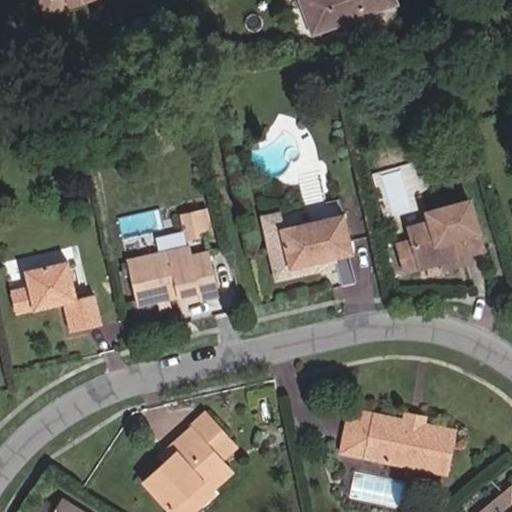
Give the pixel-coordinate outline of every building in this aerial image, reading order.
[(321,0),(307,5),(320,46),(400,16),(394,0),(321,0)] [(365,57),(333,54),(332,70),(364,72),(365,57)] [(430,258),(456,251),(475,246),(462,200),(419,211),(423,223),(397,229),(400,242),(406,265),(430,258)] [(177,224),(192,221),(189,211),(174,214),(177,224)] [(272,226),(276,244),(263,248),(268,268),(281,265),(282,270),(345,255),(334,211),(273,227),(272,226)] [(263,248),(276,244),(272,226),(269,214),(255,218),(263,248)] [(196,239),(192,221),(177,224),(181,241),(196,239)] [(390,270),(406,265),(400,242),(385,246),(390,270)] [(190,295),(194,302),(211,298),(202,256),(185,260),(182,249),(120,263),(132,309),(149,307),(151,311),(164,308),(163,302),(190,295)] [(459,261),(456,251),(430,258),(432,268),(459,261)] [(59,260),(17,269),(21,287),(25,311),(55,305),(62,331),(90,325),(83,295),(67,298),(59,260)] [(8,315),(25,311),(21,287),(3,290),(8,315)] [(164,308),(194,302),(190,295),(163,302),(164,308)] [(340,399),(336,416),(361,421),(364,404),(340,399)] [(394,401),(392,410),(397,410),(397,416),(410,418),(413,413),(420,415),(422,406),(394,401)] [(356,438),(354,451),(436,466),(444,420),(420,415),(413,413),(410,418),(397,416),(397,410),(392,410),(364,404),(361,421),(336,416),(333,433),(356,438)] [(201,416),(186,427),(208,456),(211,460),(226,449),(201,416)] [(168,451),(156,460),(135,477),(160,511),(175,511),(200,493),(197,489),(186,474),(208,456),(186,427),(184,424),(162,441),(168,451)] [(331,447),(354,451),(356,438),(333,433),(331,447)] [(149,451),(156,460),(168,451),(162,441),(149,451)] [(211,460),(208,456),(186,474),(197,489),(219,471),(211,460)] [(511,511),(511,492),(500,478),(460,511),(511,511)] [(78,511),(54,496),(42,511),(78,511)]
